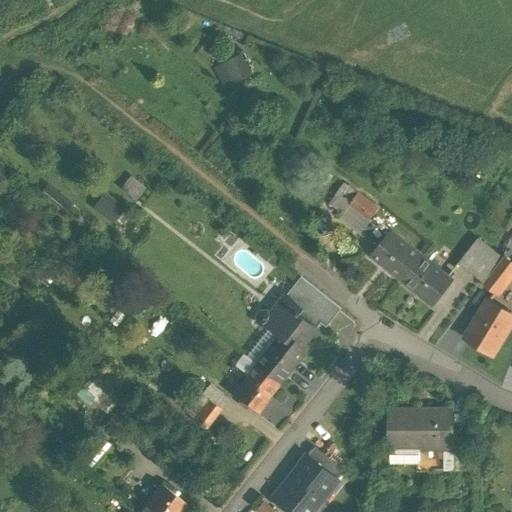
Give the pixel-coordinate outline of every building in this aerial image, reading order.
[(243,52),(223,59),(230,81),(250,74),(243,52)] [(343,184),(329,203),(343,214),(350,206),(370,220),(378,208),(343,184)] [(134,185),(127,193),(136,201),(143,193),(134,185)] [(106,190),(93,206),(114,222),(126,205),(106,190)] [(375,219),(362,235),(379,248),(392,232),(375,219)] [(379,248),(373,256),(402,279),(421,255),(392,232),(379,248)] [(478,239),(458,263),(483,283),(502,259),(478,239)] [(451,279),(421,255),(402,279),(432,303),(451,279)] [(502,259),(483,283),(497,294),(511,275),(511,262),(504,256),(502,259)] [(340,308),(301,277),(286,296),(321,322),(326,327),(340,308)] [(321,322),(286,296),(271,314),(266,310),(260,311),(256,316),(257,322),(262,326),(269,325),(280,334),(304,353),(307,350),(306,345),(304,343),(321,322)] [(511,321),(511,315),(488,301),(465,338),(492,355),(511,321)] [(280,334),(256,364),(281,384),(305,354),(304,353),(280,334)] [(256,364),(233,395),(257,414),(281,384),(256,364)] [(211,385),(187,414),(205,429),(229,400),(211,385)] [(452,410),(388,410),(389,449),(390,450),(390,449),(390,444),(418,443),(419,449),(452,449),(452,439),(452,410)] [(130,433),(112,419),(104,429),(122,444),(130,433)] [(468,470),(468,438),(452,439),(452,449),(452,471),(468,470)] [(419,449),(418,443),(390,444),(390,449),(390,450),(390,459),(393,462),(416,462),(419,459),(419,449)] [(314,447),(273,499),(289,511),(310,511),(344,470),(314,447)] [(161,485),(139,511),(178,511),(185,504),(161,485)]
